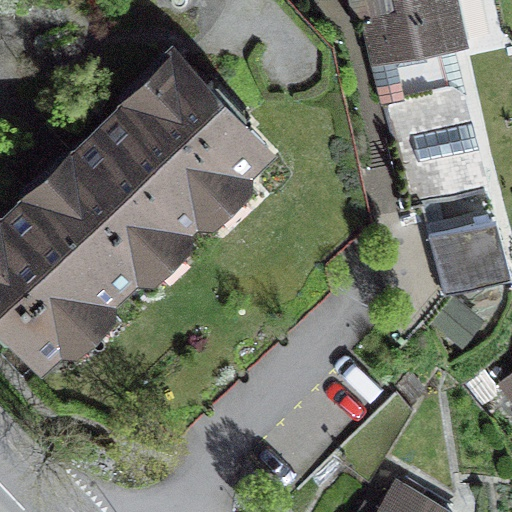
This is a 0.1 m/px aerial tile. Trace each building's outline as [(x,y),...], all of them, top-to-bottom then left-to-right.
[(360,0),(407,204),(487,186),(477,151),(464,146),(441,45),(481,36),(473,0),(360,0)] [(263,150),(171,53),(0,212),(0,312),(41,357),(263,150)] [(428,235),(445,292),(511,273),(511,268),(497,216),(428,235)] [(396,392),(332,454),(368,476),(411,407),(396,392)] [(447,511),(400,484),(383,511),(375,511),(364,505),(359,511),(447,511)]
